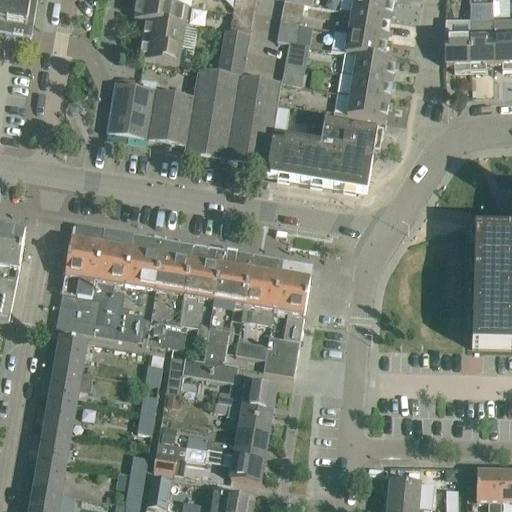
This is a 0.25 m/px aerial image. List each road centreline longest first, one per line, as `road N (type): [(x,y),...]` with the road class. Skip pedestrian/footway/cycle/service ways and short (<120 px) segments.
road 1 (residential): [(57,175),(0,511)]
road 2 (unclassified): [(388,231),(57,175)]
road 3 (residential): [(348,447),(366,267),(388,231)]
road 4 (residential): [(70,0),(41,173)]
road 5 (unclassified): [(388,231),(435,155),(467,136),(511,130)]
road 6 (residential): [(511,450),(348,447)]
